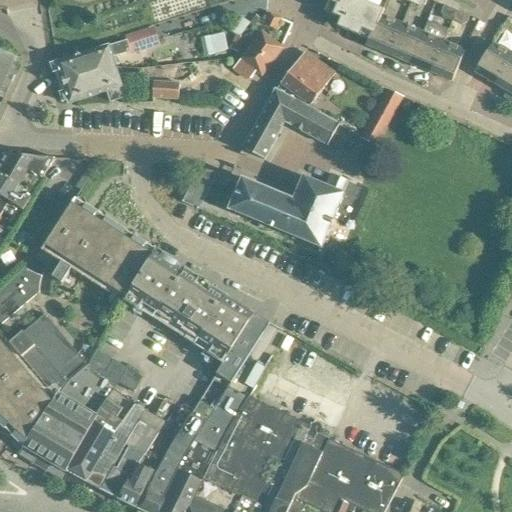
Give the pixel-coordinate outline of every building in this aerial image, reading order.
[(382,15),(384,10),(364,1),(364,0),(327,0),(327,1),(330,2),(325,12),(341,19),(338,27),(369,40),(382,15)] [(453,21),(457,11),(444,5),(441,12),(443,16),(453,21)] [(467,23),(470,16),(457,11),(453,21),(463,25),(467,23)] [(277,30),(282,19),(270,14),(265,25),(277,30)] [(387,54),(400,23),(382,15),(369,40),(367,46),(387,54)] [(230,32),(235,34),(229,49),(237,53),(244,38),(241,37),(248,21),(238,16),(230,32)] [(511,18),(509,17),(503,26),(511,31),(511,18)] [(408,63),(421,32),(400,23),(387,54),(408,63)] [(282,49),(280,46),(262,32),(233,69),(246,78),(251,79),(257,71),(262,75),(282,49)] [(429,72),(442,40),(421,32),(408,63),(429,72)] [(63,83),(116,66),(113,57),(130,52),(130,51),(153,43),(150,33),(57,62),(63,83)] [(224,33),(201,38),(205,56),(227,51),(224,33)] [(453,82),(466,50),(442,40),(429,72),(453,82)] [(511,57),(511,54),(510,54),(493,43),(475,72),(495,85),(511,57)] [(0,96),(4,98),(11,81),(16,70),(18,64),(20,59),(0,50),(0,96)] [(304,53),(281,84),(314,106),(335,74),(304,53)] [(511,94),(511,57),(495,85),(511,94)] [(111,102),(126,98),(116,66),(63,83),(69,104),(107,92),(111,102)] [(154,82),(153,98),(179,99),(180,84),(154,82)] [(296,101),(293,99),(276,90),(243,149),(264,160),(284,122),(296,101)] [(386,92),(360,139),(375,147),(401,101),(386,92)] [(284,122),(327,146),(339,125),(296,101),(284,122)] [(36,191),(55,158),(6,155),(0,164),(0,175),(25,190),(28,185),(36,191)] [(231,175),(223,173),(199,169),(198,173),(227,185),(229,180),(240,185),(230,210),(322,248),(350,182),(332,175),(327,187),(304,177),(294,201),(231,174),(231,175)] [(0,196),(24,212),(36,191),(28,185),(25,190),(0,175),(0,196)] [(19,221),(24,212),(0,196),(0,217),(1,218),(4,212),(19,221)] [(76,198),(42,251),(53,258),(57,260),(62,263),(53,278),(62,284),(75,264),(87,272),(90,274),(106,284),(127,297),(157,250),(95,211),(91,208),(87,206),(76,198)] [(0,226),(0,219),(1,218),(0,217),(0,239),(6,243),(11,234),(0,226)] [(127,297),(124,301),(141,311),(145,305),(155,312),(213,349),(209,355),(224,365),(247,330),(256,314),(211,285),(201,279),(184,267),(173,260),(157,250),(127,297)] [(44,273),(48,266),(37,259),(0,293),(0,325),(39,293),(39,290),(40,284),(41,278),(44,273)] [(224,365),(217,375),(231,384),(261,337),(270,324),(256,314),(247,330),(224,365)] [(71,381),(88,365),(45,315),(11,343),(6,348),(30,376),(54,404),(71,381)] [(0,340),(6,348),(11,343),(1,332),(0,330),(0,340)] [(0,402),(30,376),(6,348),(0,340),(0,402)] [(91,359),(88,365),(95,373),(100,369),(106,373),(113,360),(96,350),(91,359)] [(89,427),(113,392),(95,373),(88,365),(71,381),(54,404),(47,413),(26,447),(67,472),(93,429),(89,427)] [(127,368),(118,383),(134,393),(143,377),(127,368)] [(47,413),(54,404),(30,376),(0,402),(0,423),(24,446),(26,447),(47,413)] [(187,511),(216,456),(250,398),(229,388),(215,411),(199,438),(187,455),(165,499),(167,500),(161,511),(187,511)] [(125,424),(135,408),(115,394),(113,392),(89,427),(93,429),(67,472),(87,483),(117,436),(125,424)] [(271,447),(288,415),(250,398),(216,456),(187,511),(237,511),(244,499),(271,447)] [(173,445),(195,411),(182,402),(167,424),(160,434),(157,439),(119,499),(139,509),(173,445)] [(173,445),(139,509),(145,511),(161,511),(167,500),(165,499),(187,455),(199,438),(215,411),(200,402),(196,409),(195,411),(173,445)] [(136,431),(147,414),(135,408),(125,424),(117,436),(87,483),(101,490),(119,461),(118,460),(136,431)] [(160,434),(167,424),(166,423),(147,414),(136,431),(118,460),(119,461),(101,490),(119,499),(157,439),(160,434)] [(309,432),(310,431),(312,426),(288,415),(271,447),(244,499),(271,511),(309,431),(309,432)] [(339,444),(330,440),(310,431),(309,432),(309,431),(271,511),(244,499),(237,511),(301,511),(306,504),(318,489),(339,444)] [(386,511),(406,475),(339,444),(318,489),(340,501),(334,511),(386,511)] [(306,504),(319,511),(334,511),(340,501),(318,489),(306,504)]
